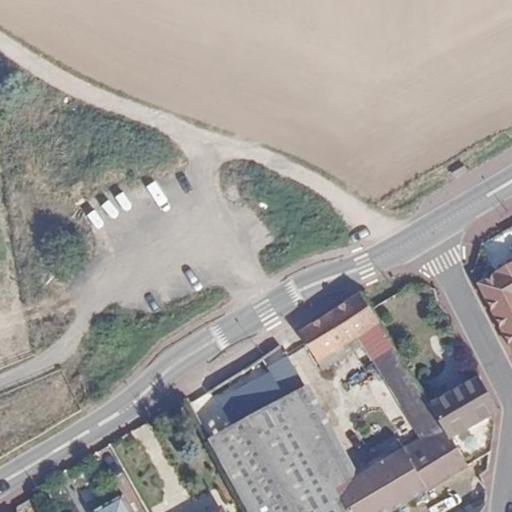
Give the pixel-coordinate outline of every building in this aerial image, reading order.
[(511,259),(495,269),(496,271),(477,281),(511,349),(511,259)] [(363,295),(296,335),(314,365),(382,327),(363,295)] [(268,348),(248,361),(253,369),(274,356),(268,348)] [(493,408),(484,385),(437,413),(447,430),(468,466),(469,465),(492,452),(487,413),(493,408)] [(204,430),(253,511),(355,511),(339,484),(279,386),(204,430)] [(414,414),(419,411),(414,402),(409,406),(414,414)] [(428,489),(468,466),(447,430),(408,453),(408,454),(428,489)] [(355,511),(389,511),(428,489),(408,454),(408,453),(404,447),(339,484),(355,511)] [(91,510),(92,511),(136,511),(125,492),(91,510)]
